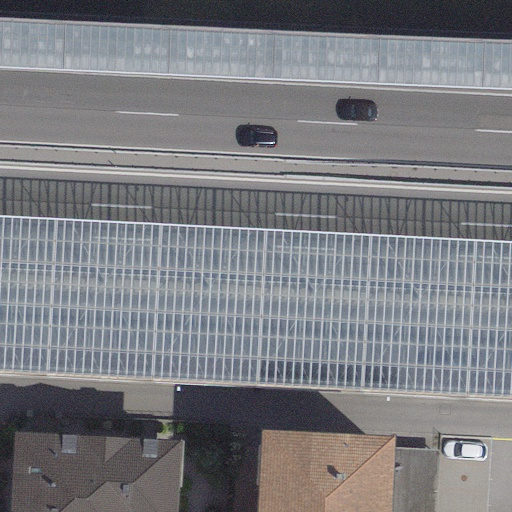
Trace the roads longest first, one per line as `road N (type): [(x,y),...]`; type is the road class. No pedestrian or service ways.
road 1 (residential): [(0,392),(511,419)]
road 2 (motorway): [(0,217),(511,244)]
road 3 (primary): [(0,322),(511,348)]
road 4 (motorway): [(511,130),(0,104)]
